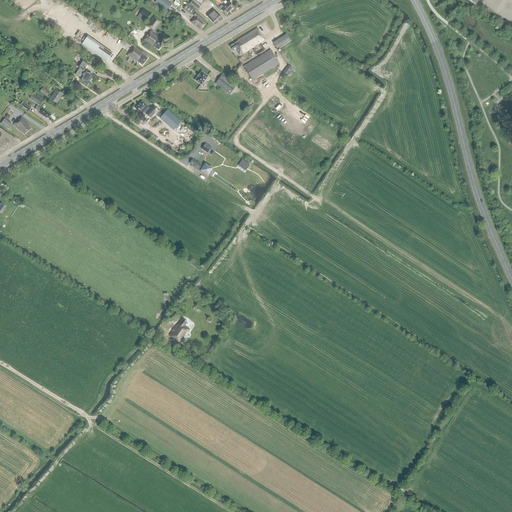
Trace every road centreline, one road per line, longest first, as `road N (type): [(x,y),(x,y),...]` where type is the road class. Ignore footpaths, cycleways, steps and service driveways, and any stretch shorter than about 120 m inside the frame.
road 1 (primary): [(3,164),(274,0)]
road 2 (unclassified): [(259,0),(1,157),(3,164)]
road 3 (primary): [(511,279),(482,208),(445,72),(413,0)]
road 4 (unclassified): [(105,111),(299,0)]
